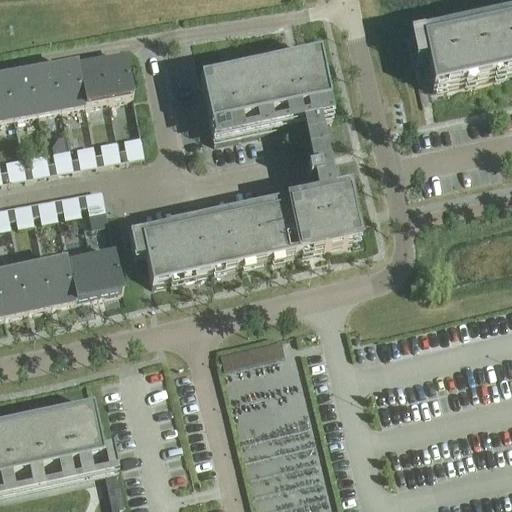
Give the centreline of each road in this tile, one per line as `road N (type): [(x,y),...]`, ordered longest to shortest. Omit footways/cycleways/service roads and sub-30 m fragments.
road 1 (residential): [(191,332),(380,287),(399,272),(402,228),(347,10)]
road 2 (residential): [(0,69),(347,10)]
road 3 (residential): [(0,371),(191,332)]
road 4 (residential): [(191,332),(237,511)]
